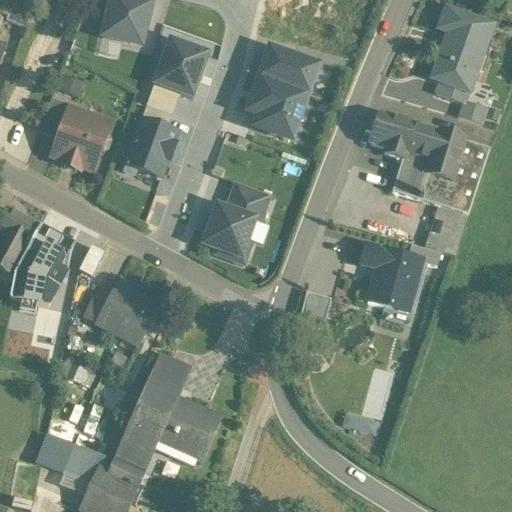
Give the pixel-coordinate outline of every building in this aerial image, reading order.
[(139,7),(111,0),(110,1),(100,43),(139,52),(150,9),(139,7)] [(30,6),(14,1),(6,24),(22,29),(30,6)] [(492,30),(444,13),(436,34),(447,37),(429,84),(440,88),(463,97),(467,98),(474,78),(469,76),(478,49),(484,51),(492,30)] [(152,90),(179,99),(191,104),(207,57),(168,44),(152,90)] [(268,54),(259,82),(307,100),(317,71),(268,54)] [(62,77),(56,92),(76,100),(82,85),(62,77)] [(291,145),(307,100),(259,82),(246,117),(257,120),(253,132),(291,145)] [(463,97),(440,88),(437,98),(460,107),(461,104),(463,97)] [(144,112),(171,121),(179,99),(152,90),(144,112)] [(71,110),(50,102),(38,136),(58,143),(68,115),(69,115),(71,110)] [(490,113),(461,104),(460,107),(455,122),(485,131),(490,113)] [(140,125),(166,134),(171,121),(144,112),(140,125)] [(69,115),(68,115),(58,143),(52,160),(94,175),(101,154),(103,155),(107,153),(110,146),(108,142),(106,141),(107,137),(92,132),(95,124),(69,115)] [(438,139),(413,131),(413,130),(379,119),(370,147),(385,152),(384,157),(401,163),(390,196),(431,209),(466,220),(488,153),(438,137),(438,139)] [(166,134),(140,125),(124,170),(160,183),(166,165),(168,166),(174,148),(172,148),(176,137),(166,134)] [(233,187),(224,213),(254,224),(261,226),(270,200),(233,187)] [(431,209),(419,249),(440,255),(452,258),(466,220),(431,209)] [(224,213),(216,210),(207,235),(204,233),(199,247),(216,253),(215,257),(243,267),(251,245),(247,244),(254,224),(224,213)] [(38,231),(4,214),(3,216),(0,221),(0,271),(13,279),(38,231)] [(72,248),(38,231),(13,279),(7,305),(47,312),(66,278),(60,274),(63,265),(61,258),(65,260),(72,248)] [(419,249),(411,247),(407,262),(420,265),(437,270),(440,255),(419,249)] [(91,251),(78,275),(89,280),(102,256),(91,251)] [(407,262),(364,251),(360,269),(375,273),(367,306),(407,317),(420,265),(407,262)] [(157,313),(130,298),(133,292),(118,284),(107,305),(94,297),(81,321),(118,341),(121,334),(141,344),(157,313)] [(330,305),(306,298),(297,328),(320,335),(330,305)] [(188,373),(160,361),(115,465),(142,477),(156,446),(171,452),(172,449),(203,462),(220,424),(175,404),(188,373)] [(340,430),(373,437),(376,423),(344,416),(340,430)] [(66,479),(88,487),(98,458),(76,450),(66,479)] [(127,511),(142,477),(115,465),(108,479),(98,475),(81,511),(127,511)]
